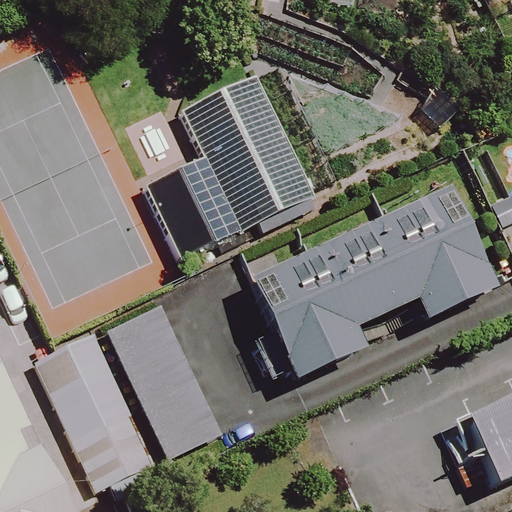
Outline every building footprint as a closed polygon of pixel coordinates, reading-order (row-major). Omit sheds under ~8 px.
[(234,242),(307,207),(249,84),(176,118),(199,168),(140,196),(175,270),(234,242)] [(457,237),(440,198),(238,284),(284,394),(357,363),(347,340),(407,315),(414,332),(484,302),(457,237)] [(101,511),(0,292),(0,511),(101,511)] [(213,447),(153,317),(101,341),(161,471),(213,447)] [(511,394),(444,425),(483,511),(511,499),(511,394)]
